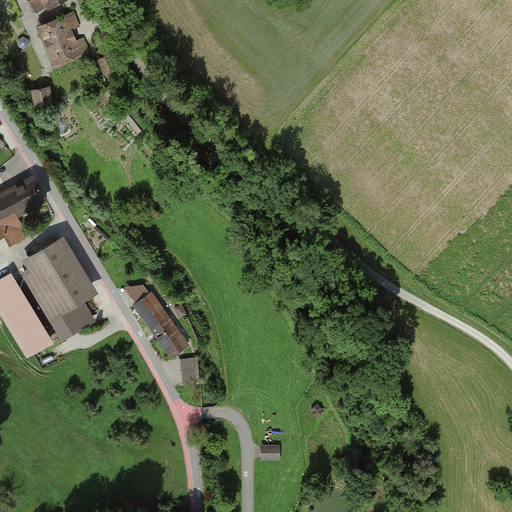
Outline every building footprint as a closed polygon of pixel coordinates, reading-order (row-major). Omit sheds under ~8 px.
[(29,0),(35,11),(46,6),(48,9),(66,0),(29,0)] [(74,14),(39,26),(54,69),(89,57),(74,14)] [(29,46),(29,40),(24,36),(18,40),(18,47),(24,49),(29,46)] [(117,70),(110,53),(98,59),(106,75),(117,70)] [(51,84),(32,87),(36,106),(54,103),(51,84)] [(52,202),(42,181),(0,201),(0,249),(2,253),(29,239),(19,218),(52,202)] [(87,301),(101,293),(68,237),(26,262),(32,273),(26,277),(64,339),(98,319),(87,301)] [(12,270),(0,277),(0,313),(28,359),(57,341),(12,270)] [(192,345),(155,292),(135,306),(172,358),(192,345)] [(200,357),(183,360),(187,386),(204,383),(200,357)] [(325,410),(318,403),(313,408),(320,415),(325,410)] [(283,445),(263,446),(264,461),(283,461),(283,445)]
